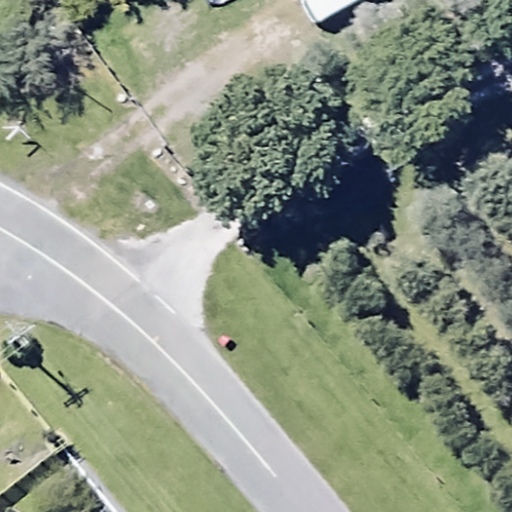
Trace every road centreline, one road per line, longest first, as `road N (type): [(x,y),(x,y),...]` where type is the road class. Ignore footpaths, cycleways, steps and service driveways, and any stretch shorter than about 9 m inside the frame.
road 1 (unclassified): [(511,75),(304,171),(212,229),(132,325)]
road 2 (residential): [(299,511),(132,325)]
road 3 (residential): [(132,325),(0,231)]
